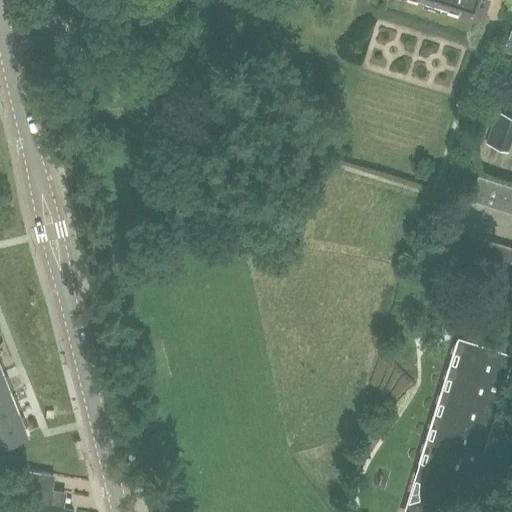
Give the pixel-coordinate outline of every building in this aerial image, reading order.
[(94,17),(96,0),(76,0),(74,14),(94,17)] [(450,0),(480,9),(482,0),(450,0)] [(511,117),(500,113),(489,143),(506,149),(511,133),(511,117)] [(470,199),(511,212),(511,185),(478,174),(470,199)] [(180,201),(213,209),(217,195),(184,187),(180,201)] [(417,223),(433,228),(441,199),(426,194),(417,223)] [(226,229),(232,230),(235,217),(229,216),(226,229)] [(511,273),(511,245),(460,229),(452,254),(511,273)] [(416,476),(416,477),(422,479),(421,485),(421,491),(422,498),(424,504),(428,510),(430,511),(448,511),(455,490),(469,494),(478,467),(484,447),(496,409),(505,380),(511,357),(511,354),(460,338),(459,339),(465,341),(458,365),(452,363),(451,364),(457,366),(422,478),(416,476)] [(4,371),(0,372),(0,395),(12,391),(4,371)] [(0,395),(0,418),(20,411),(12,391),(0,395)] [(0,442),(28,432),(20,411),(0,418),(0,442)] [(73,511),(74,509),(49,504),(52,488),(38,485),(41,470),(27,468),(21,500),(33,502),(31,511),(73,511)]
